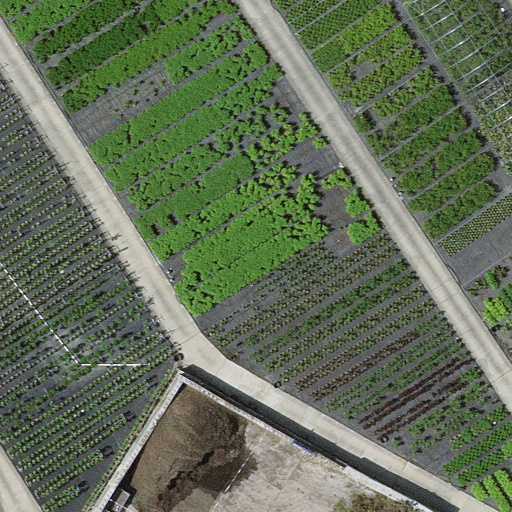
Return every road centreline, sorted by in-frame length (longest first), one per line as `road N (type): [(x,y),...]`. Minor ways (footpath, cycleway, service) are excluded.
road 1 (track): [(465,511),(201,361),(0,51)]
road 2 (track): [(247,0),(511,389)]
